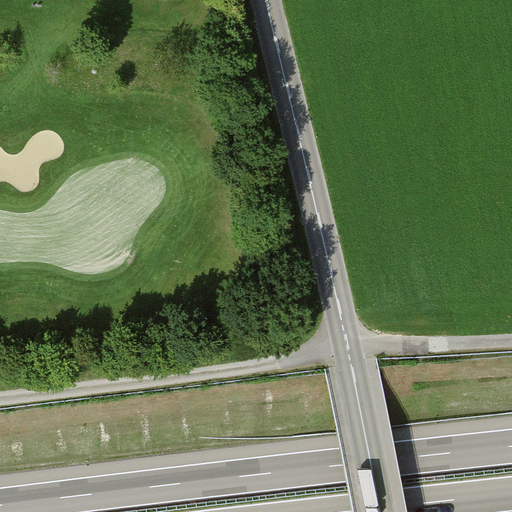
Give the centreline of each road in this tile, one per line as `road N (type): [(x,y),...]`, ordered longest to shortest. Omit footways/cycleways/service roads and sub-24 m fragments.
road 1 (motorway): [(511,447),(0,506)]
road 2 (track): [(0,394),(348,347),(511,343)]
road 3 (tertiary): [(348,347),(269,0)]
road 4 (tertiary): [(348,347),(380,511)]
road 5 (motorway): [(355,511),(511,494)]
